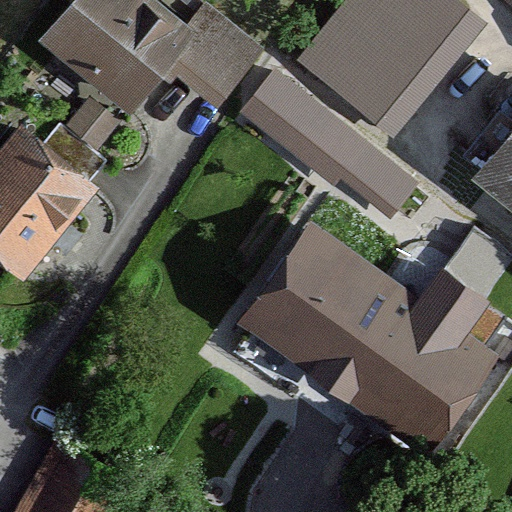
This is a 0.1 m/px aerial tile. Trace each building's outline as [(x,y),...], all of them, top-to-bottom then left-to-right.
[(137,112),(198,33),(155,0),(84,0),(50,45),(137,112)] [(481,23),(452,0),(350,0),(303,60),(393,132),(481,23)] [(415,182),(274,72),(243,112),(334,183),(340,176),(390,215),(415,182)] [(99,145),(123,113),(92,91),(69,122),(99,145)] [(0,160),(0,255),(31,278),(96,189),(20,133),(0,160)] [(511,195),(511,145),(487,175),(511,195)] [(430,452),(496,357),(464,335),(486,303),(442,272),(421,303),(310,226),(243,323),(430,452)] [(27,511),(113,511),(124,493),(56,457),(27,511)]
